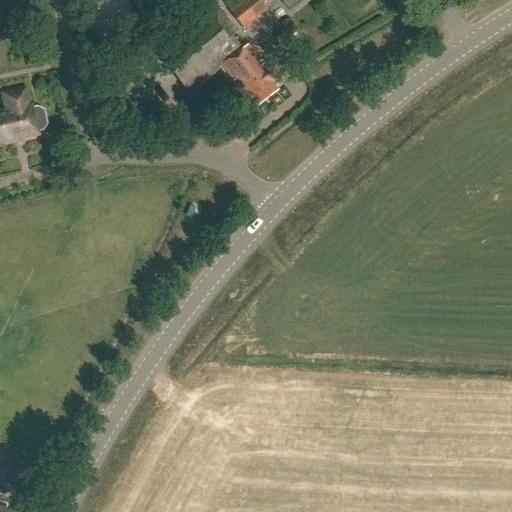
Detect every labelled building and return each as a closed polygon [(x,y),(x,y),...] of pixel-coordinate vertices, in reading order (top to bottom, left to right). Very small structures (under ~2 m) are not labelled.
[(267,9),(259,0),(226,0),(222,3),(243,29),(267,9)] [(313,0),(280,0),(293,16),(313,0)] [(239,32),(219,7),(158,56),(187,93),(221,67),(253,107),(273,91),(270,87),(280,78),(270,65),(267,68),(249,44),(242,49),(232,37),(239,32)] [(296,45),(286,33),(275,41),(285,54),(296,45)] [(36,106),(31,107),(29,107),(25,91),(2,96),(6,112),(0,113),(0,144),(38,136),(37,132),(42,131),(46,124),(43,109),(36,106)] [(8,506),(0,502),(0,511),(11,511),(6,510),(8,506)]
